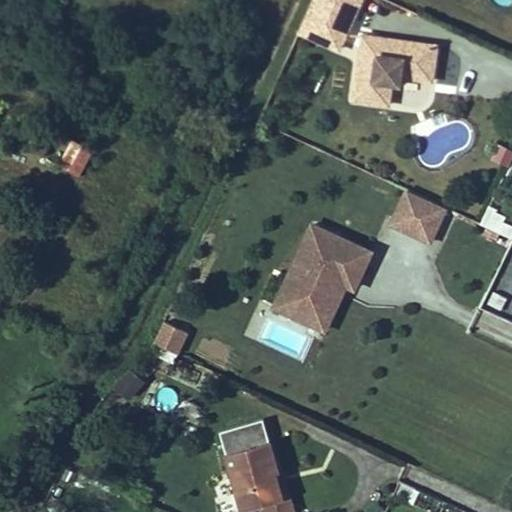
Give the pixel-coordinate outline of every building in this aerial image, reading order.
[(312,0),(303,21),(343,39),(360,0),(312,0)] [(299,31),(339,49),(343,39),(303,21),(299,31)] [(437,45),(363,35),(354,100),(388,105),(392,75),(432,80),(437,45)] [(68,137),(55,164),(80,177),(94,150),(68,137)] [(511,150),(497,145),(491,161),(508,167),(511,155),(511,150)] [(388,228),(434,244),(447,206),(401,190),(388,228)] [(511,225),(504,221),(506,216),(493,210),(486,226),(506,235),(511,225)] [(354,287),(371,251),(312,224),(275,306),(311,323),(332,277),(348,285),(354,287)] [(332,277),(311,323),(327,330),(348,285),(332,277)] [(179,355),(189,332),(162,321),(152,343),(179,355)] [(181,363),(176,376),(197,384),(202,370),(181,363)] [(115,391),(132,401),(145,378),(127,368),(115,391)] [(265,418),(220,431),(226,451),(271,439),(265,418)] [(226,451),(243,511),(262,505),(285,499),(277,472),(280,471),(271,439),(226,451)] [(283,470),(277,472),(285,499),(262,505),(264,511),(291,511),(295,511),(283,470)]
